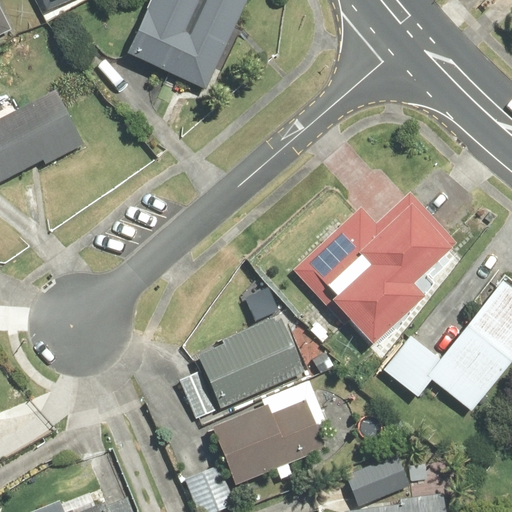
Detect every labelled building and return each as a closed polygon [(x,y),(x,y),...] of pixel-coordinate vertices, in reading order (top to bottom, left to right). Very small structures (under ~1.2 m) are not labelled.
[(0,0),(0,33),(14,27),(0,0)] [(148,0),(127,52),(210,86),(245,0),(148,0)] [(87,144),(58,86),(0,114),(0,182),(45,159),(48,164),(87,144)] [(459,244),(411,189),(377,219),(364,205),(295,264),(346,322),(353,315),(375,340),(430,292),(419,279),(459,244)] [(474,407),(511,358),(511,282),(503,276),(442,355),(414,333),(387,367),(421,393),(433,376),(474,407)] [(198,349),(222,404),(307,368),(283,312),(198,349)] [(269,399),(214,420),(238,481),(328,446),(308,395),(273,408),(269,399)] [(225,468),(188,483),(199,511),(230,511),(241,508),(225,468)] [(346,508),(346,511),(448,511),(446,490),(401,495),(402,501),(346,508)] [(112,511),(107,498),(72,511),(112,511)]
